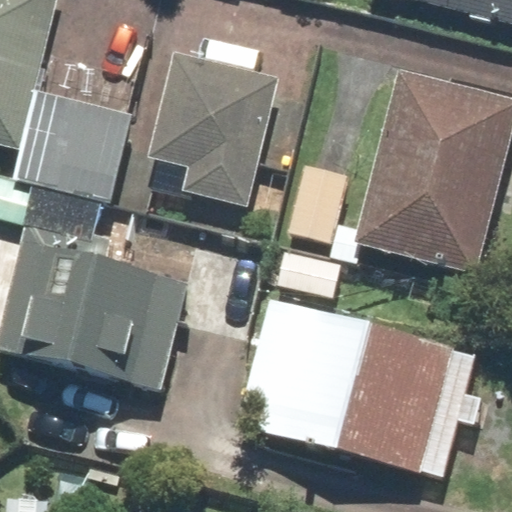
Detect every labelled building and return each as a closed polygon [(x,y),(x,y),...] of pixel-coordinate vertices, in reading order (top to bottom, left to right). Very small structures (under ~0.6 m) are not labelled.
[(0,0),(0,157),(25,163),(63,0),(0,0)] [(511,0),(406,0),(457,12),(511,26),(511,0)] [(281,80),(179,56),(153,162),(255,187),(281,80)] [(511,112),(410,83),(362,247),(477,280),(511,160),(511,112)] [(40,103),(26,161),(19,187),(43,193),(113,210),(133,126),(40,103)] [(0,230),(32,238),(43,193),(19,187),(0,182),(0,230)] [(194,247),(182,289),(24,248),(0,339),(0,347),(163,390),(180,326),(250,347),(272,270),(194,247)] [(477,360),(284,312),(252,438),(445,487),(477,360)]
